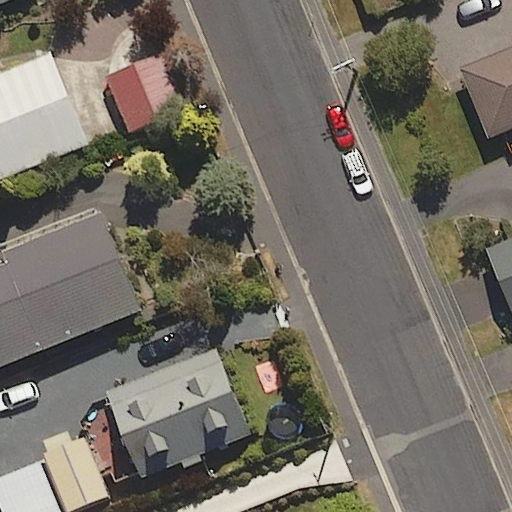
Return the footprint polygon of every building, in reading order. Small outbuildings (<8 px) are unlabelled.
[(511,48),(458,70),(487,140),(511,130),(511,48)] [(0,178),(84,146),(48,54),(0,73),(0,178)] [(182,108),(161,55),(107,76),(127,129),(182,108)] [(0,367),(142,310),(103,212),(2,253),(7,263),(0,265),(0,367)] [(511,244),(488,254),(511,313),(511,244)] [(218,351),(105,394),(138,478),(251,435),(218,351)] [(43,454),(66,511),(108,495),(85,438),(43,454)] [(60,511),(62,511),(43,463),(0,479),(0,509),(1,511),(60,511)]
